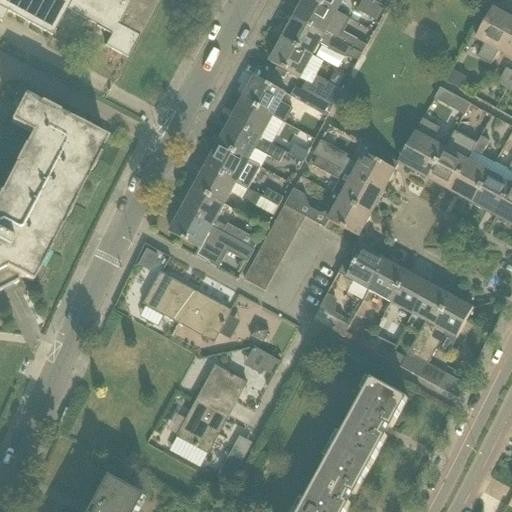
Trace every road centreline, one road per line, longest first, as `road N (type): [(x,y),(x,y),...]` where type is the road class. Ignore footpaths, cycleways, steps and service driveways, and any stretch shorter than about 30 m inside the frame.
road 1 (residential): [(0,511),(64,356),(247,0)]
road 2 (residential): [(511,364),(436,511)]
road 3 (residential): [(453,511),(511,396)]
